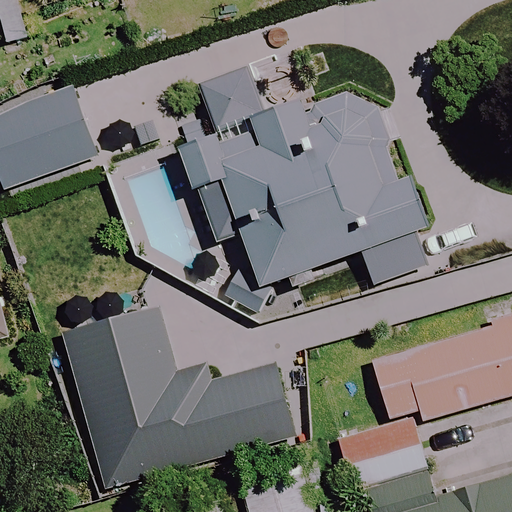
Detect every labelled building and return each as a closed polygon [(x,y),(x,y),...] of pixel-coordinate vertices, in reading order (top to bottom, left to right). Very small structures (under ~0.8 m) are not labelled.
[(25,43),(17,0),(0,0),(0,23),(4,47),(25,43)] [(339,98),(170,157),(184,195),(192,192),(211,246),(232,239),(252,294),(424,235),(405,180),(396,183),(372,113),(339,98)] [(163,188),(127,200),(146,258),(182,247),(163,188)] [(173,377),(158,316),(65,339),(103,495),(294,448),(275,369),(210,384),(206,369),(173,377)] [(361,488),(425,467),(413,431),(511,399),(511,320),(372,365),(391,425),(346,439),(361,488)] [(313,511),(303,466),(239,481),(246,511),(313,511)] [(425,467),(361,488),(369,511),(511,511),(511,477),(436,502),(425,467)]
